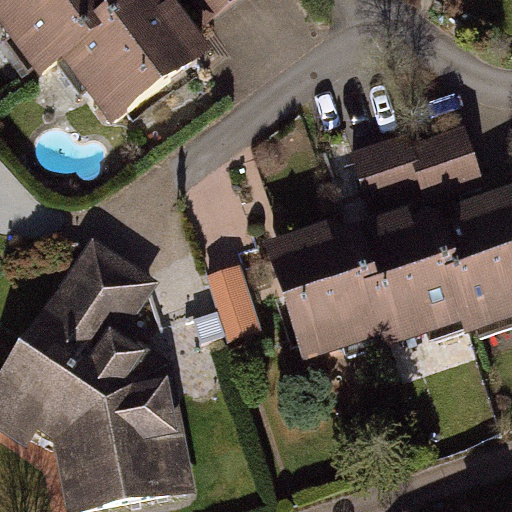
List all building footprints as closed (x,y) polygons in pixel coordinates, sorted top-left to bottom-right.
[(125,0),(4,0),(0,3),(0,21),(42,78),(67,59),(116,125),(203,61),(190,43),(146,0),(144,0),(132,9),(125,0)] [(183,0),(205,31),(248,0),(183,0)] [(372,237),(327,251),(323,238),(286,249),(273,253),(307,362),(386,338),(389,347),(467,323),(470,332),(511,318),(511,205),(508,207),(410,237),(407,226),(372,237)] [(0,433),(48,460),(60,511),(87,511),(191,497),(163,368),(118,336),(149,288),(81,246),(0,373),(0,433)] [(215,269),(231,338),(265,331),(249,261),(215,269)]
